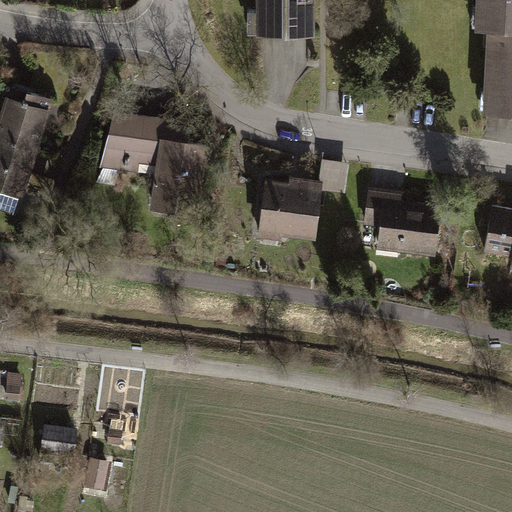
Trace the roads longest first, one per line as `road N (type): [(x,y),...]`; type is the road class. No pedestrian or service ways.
road 1 (residential): [(176,31),(192,67),(236,109),(279,127),(511,162)]
road 2 (residential): [(0,23),(66,34),(176,31)]
